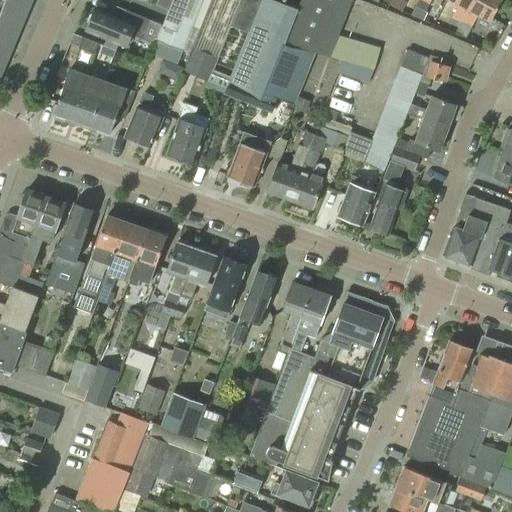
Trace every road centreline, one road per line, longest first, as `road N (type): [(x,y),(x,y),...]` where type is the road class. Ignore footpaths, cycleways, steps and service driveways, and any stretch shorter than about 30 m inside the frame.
road 1 (residential): [(422,282),(4,139)]
road 2 (residential): [(422,282),(472,111),(493,98),(511,60)]
road 3 (residential): [(335,511),(436,288)]
road 4 (residential): [(35,511),(72,408),(0,382)]
road 5 (residential): [(4,139),(62,0)]
